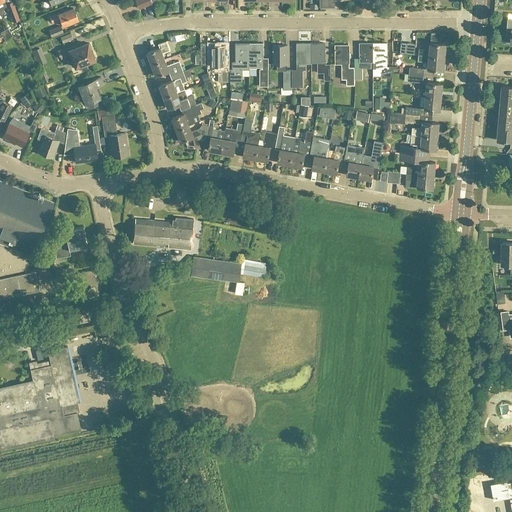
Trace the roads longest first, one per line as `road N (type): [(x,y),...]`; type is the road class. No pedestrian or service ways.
road 1 (residential): [(121,37),(169,26),(477,24)]
road 2 (residential): [(454,215),(210,171),(161,171)]
road 3 (tertiary): [(431,511),(453,286)]
road 4 (residential): [(191,511),(176,438),(130,306)]
road 5 (residential): [(161,171),(121,37)]
road 6 (residential): [(0,336),(130,306)]
road 7 (residential): [(130,306),(96,183)]
